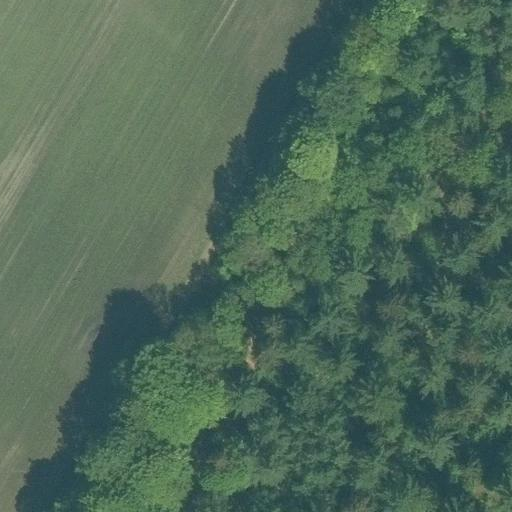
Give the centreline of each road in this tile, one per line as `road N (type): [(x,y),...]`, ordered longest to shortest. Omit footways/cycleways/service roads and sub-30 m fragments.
road 1 (track): [(360,0),(178,307)]
road 2 (track): [(451,178),(432,338),(372,511)]
road 3 (track): [(178,307),(58,511)]
road 4 (track): [(386,208),(178,307)]
road 5 (track): [(511,148),(386,208)]
